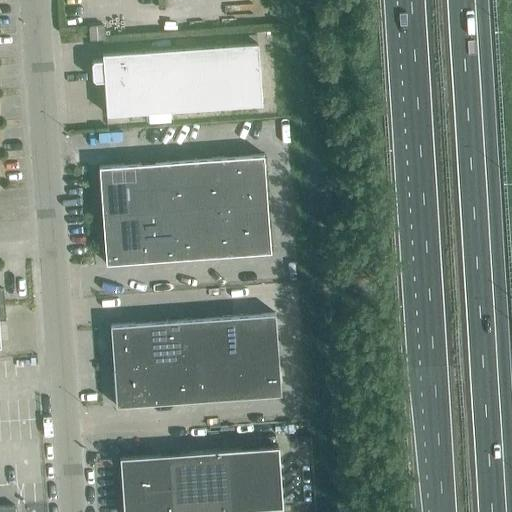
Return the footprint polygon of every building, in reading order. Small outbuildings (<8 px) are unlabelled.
[(88,26),(89,35),(89,39),(104,38),(103,25),(88,26)] [(103,79),(106,114),(261,103),(257,42),(101,52),(102,59),(95,60),(91,63),(92,76),(96,80),(103,79)] [(225,205),(236,204),(265,202),(262,154),(222,156),(225,205)] [(204,207),(225,205),(222,156),(194,158),(197,207),(204,207)] [(169,209),(174,209),(197,207),(194,158),(166,160),(169,209)] [(138,162),(141,211),(169,209),(166,160),(138,162)] [(101,214),(141,211),(138,162),(97,165),(101,214)] [(236,204),(225,205),(228,254),(269,251),(265,202),(236,204)] [(225,205),(204,207),(197,207),(201,256),(228,254),(225,205)] [(174,209),(169,209),(173,258),(201,256),(197,207),(174,209)] [(141,211),(145,259),(173,258),(169,209),(141,211)] [(141,211),(101,214),(104,262),(145,259),(141,211)] [(234,315),(237,355),(277,352),(275,312),(234,315)] [(209,357),(237,355),(234,315),(206,317),(209,357)] [(181,359),(209,357),(206,317),(178,319),(181,359)] [(150,321),(153,361),(181,359),(178,319),(150,321)] [(113,364),(153,361),(150,321),(110,324),(113,364)] [(237,355),(240,396),(280,393),(277,352),(237,355)] [(240,396),(237,355),(209,357),(212,398),(240,396)] [(181,359),(184,400),(212,398),(209,357),(181,359)] [(153,361),(156,402),(184,400),(181,359),(153,361)] [(153,361),(113,364),(116,405),(156,402),(153,361)] [(220,449),(119,456),(123,511),(194,511),(224,510),(282,506),(278,445),(220,449)]
